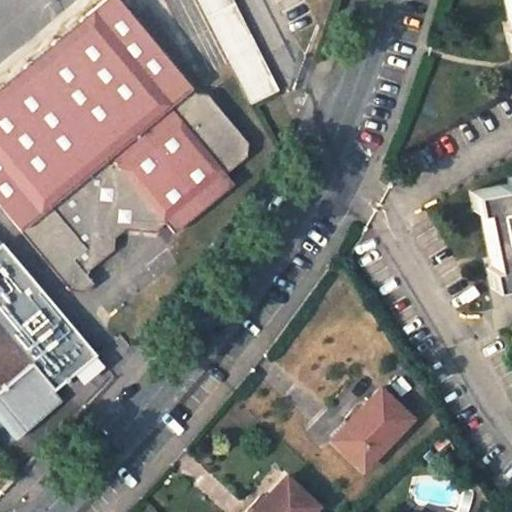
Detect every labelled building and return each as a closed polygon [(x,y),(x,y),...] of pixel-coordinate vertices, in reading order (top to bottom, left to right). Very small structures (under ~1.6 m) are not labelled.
[(124,227),(154,230),(166,220),(173,229),(233,180),(226,171),(247,153),(247,139),(206,91),(194,89),(119,0),(97,0),(0,80),(0,204),(67,286),(82,288),(92,279),(85,271),(113,247),(114,235),(124,227)] [(199,0),(250,102),(276,89),(231,0),(199,0)] [(491,265),(495,284),(511,280),(511,181),(509,182),(477,188),(480,208),(491,265)] [(477,188),(471,190),(474,209),(480,208),(477,188)] [(93,350),(0,239),(0,386),(28,363),(51,387),(93,350)] [(491,265),(486,267),(490,285),(495,284),(491,265)] [(411,416),(381,388),(345,424),(332,438),(362,467),(411,416)] [(345,424),(342,421),(329,434),(332,438),(345,424)] [(309,511),(317,504),(286,475),(250,511),(309,511)]
